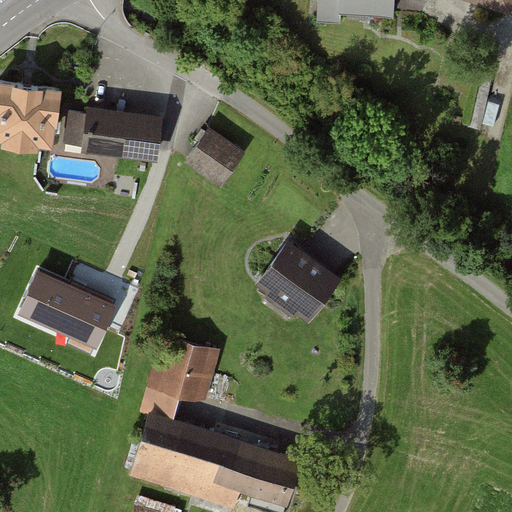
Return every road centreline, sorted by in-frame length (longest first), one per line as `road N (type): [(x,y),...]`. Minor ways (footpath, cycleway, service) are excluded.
road 1 (unclassified): [(511,305),(217,86),(107,24),(92,0)]
road 2 (track): [(340,511),(365,425),(377,209)]
